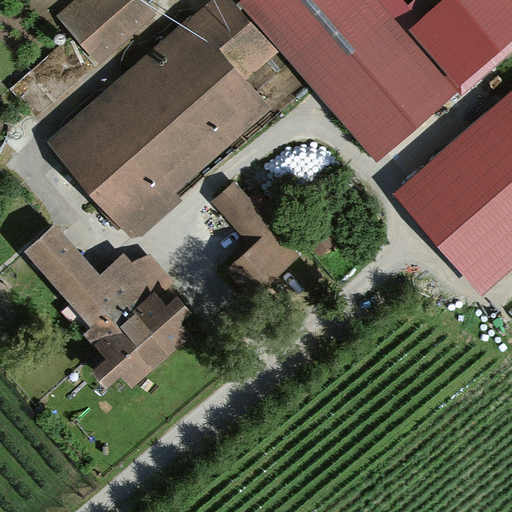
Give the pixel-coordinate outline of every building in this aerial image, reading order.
[(127,233),(310,77),(245,0),(204,0),(44,135),(127,233)] [(103,56),(159,8),(151,0),(82,0),(67,14),(103,56)] [(412,29),(386,0),(245,0),(310,77),(375,153),(456,84),(460,89),(511,44),(511,0),(434,0),(413,18),(418,24),(412,29)] [(511,263),(511,85),(394,188),(480,290),(511,263)] [(233,182),(212,199),(245,241),(224,257),(249,289),(297,251),(274,222),(282,216),(258,185),(244,195),(233,182)] [(56,216),(25,242),(89,318),(82,324),(102,347),(90,358),(108,380),(121,369),(130,380),(196,325),(185,312),(198,301),(179,278),(163,292),(124,246),(99,267),(56,216)] [(318,254),(334,241),(321,225),(305,237),(318,254)]
